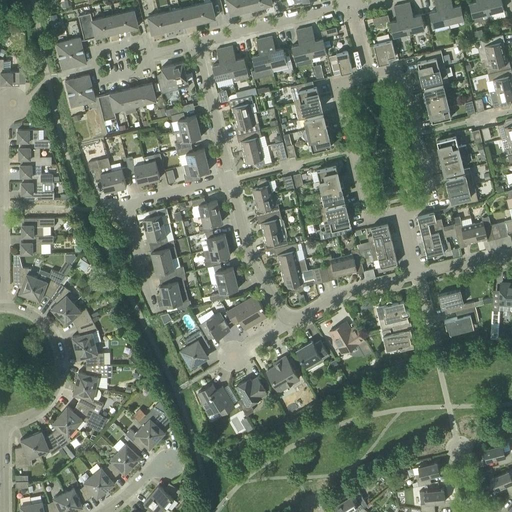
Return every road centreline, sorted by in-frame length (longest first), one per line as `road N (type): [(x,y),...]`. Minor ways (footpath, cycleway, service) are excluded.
road 1 (residential): [(153,310),(123,206),(229,181)]
road 2 (residential): [(0,311),(1,113),(15,105)]
road 3 (residential): [(399,213),(428,202),(429,194),(400,77),(394,68),(362,71)]
road 4 (residential): [(362,71),(341,87),(367,207),(399,213)]
road 5 (residential): [(1,420),(38,407),(53,385),(56,358),(37,324),(0,311)]
road 6 (residential): [(289,325),(254,267),(229,181)]
road 7 (residential): [(347,9),(197,42)]
road 8 (residential): [(229,181),(197,42)]
road 9 (residential): [(289,325),(358,289),(416,276)]
road 10 (residential): [(144,54),(133,41),(96,55),(109,77),(143,64)]
